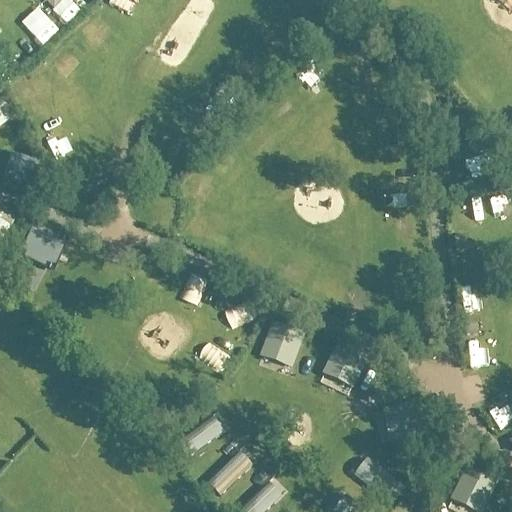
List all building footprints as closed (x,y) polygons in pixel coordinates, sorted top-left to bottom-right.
[(398,18),(412,4),(408,0),(388,0),(384,5),(398,18)] [(100,16),(84,27),(102,52),(118,40),(100,16)] [(77,72),(86,50),(65,42),(56,64),(77,72)] [(465,42),(453,47),(458,59),(470,53),(465,42)] [(357,83),(366,100),(388,88),(379,71),(357,83)] [(48,72),(32,80),(42,99),(58,90),(48,72)] [(0,105),(0,124),(9,117),(0,105)] [(464,120),(450,126),(463,156),(476,150),(464,120)] [(190,134),(202,150),(218,139),(206,123),(190,134)] [(61,146),(77,144),(75,129),(58,131),(61,146)] [(403,163),(419,157),(412,136),(395,142),(403,163)] [(228,167),(241,153),(232,144),(219,158),(228,167)] [(171,147),(160,159),(181,178),(192,166),(171,147)] [(45,168),(22,160),(15,183),(37,191),(45,168)] [(205,202),(216,184),(199,173),(187,190),(205,202)] [(65,180),(68,195),(98,189),(95,174),(65,180)] [(390,178),(391,198),(405,197),(404,177),(390,178)] [(507,192),(504,181),(490,185),(494,196),(507,192)] [(181,224),(189,212),(165,198),(158,210),(181,224)] [(0,245),(18,217),(0,205),(0,245)] [(68,239),(34,224),(20,257),(53,272),(68,239)] [(218,241),(235,247),(241,230),(224,224),(218,241)] [(427,227),(407,226),(406,247),(426,248),(427,227)] [(213,252),(229,257),(232,247),(216,242),(213,252)] [(251,267),(266,276),(281,251),(267,242),(251,267)] [(467,252),(466,242),(454,244),(456,253),(467,252)] [(143,274),(166,286),(175,270),(152,258),(143,274)] [(422,258),(407,258),(407,276),(422,276),(422,258)] [(186,298),(211,304),(216,283),(191,277),(186,298)] [(316,300),(338,306),(341,296),(319,290),(316,300)] [(303,336),(274,325),(261,358),(268,360),(272,350),(294,358),(303,336)] [(478,337),(478,327),(466,328),(466,337),(478,337)] [(38,368),(57,350),(44,335),(24,353),(38,368)] [(367,357),(339,344),(324,375),(330,378),(335,368),(357,379),(367,357)] [(47,374),(57,388),(77,373),(67,359),(47,374)] [(207,391),(217,384),(202,360),(191,367),(207,391)] [(231,395),(213,409),(223,422),(241,407),(231,395)] [(94,398),(82,413),(98,427),(110,412),(94,398)] [(424,436),(418,406),(383,412),(385,419),(396,417),(400,441),(424,436)] [(243,430),(250,451),(272,444),(265,423),(243,430)] [(204,424),(176,444),(187,460),(215,440),(204,424)] [(131,474),(144,487),(162,468),(148,455),(131,474)] [(281,474),(293,485),(310,467),(298,456),(281,474)] [(348,461),(336,475),(350,488),(362,474),(348,461)] [(231,462),(206,485),(219,500),(244,477),(231,462)] [(405,491),(378,470),(366,486),(393,507),(405,491)] [(497,485),(469,471),(453,502),(459,505),(464,495),(485,506),(497,485)] [(0,499),(0,501),(11,511),(12,511),(31,492),(18,480),(0,499)] [(260,492),(239,511),(268,511),(274,507),(260,492)]
